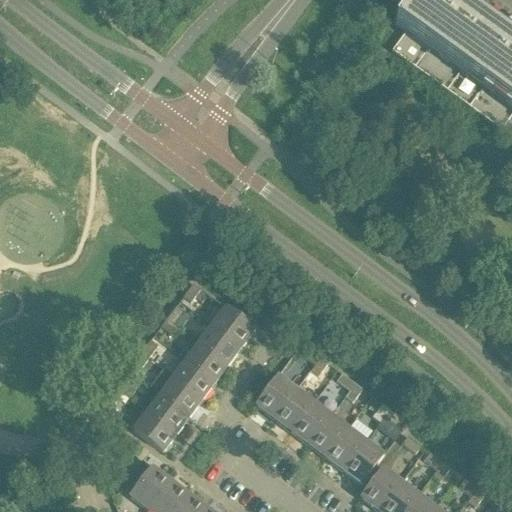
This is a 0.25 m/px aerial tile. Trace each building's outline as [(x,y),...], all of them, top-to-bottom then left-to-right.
[(511,53),(439,0),(406,0),(389,23),(396,28),(403,33),(406,35),(393,55),(511,141),(511,53)] [(193,286),(182,299),(190,305),(195,299),(199,302),(204,295),(193,286)] [(176,308),(166,321),(167,322),(174,327),(183,314),(176,308)] [(213,328),(242,350),(256,332),(226,310),(213,328)] [(166,321),(160,329),(173,339),(179,331),(173,327),(174,327),(167,322),(166,321)] [(229,368),(242,350),(213,328),(199,346),(229,368)] [(142,356),(149,362),(159,349),(151,343),(142,356)] [(186,363),(216,385),(229,368),(199,346),(186,363)] [(315,367),(321,360),(308,350),(303,358),(315,367)] [(139,375),(149,362),(142,356),(131,369),(139,375)] [(321,360),(315,367),(311,373),(318,379),(329,365),(321,360)] [(203,402),(216,385),(186,363),(173,380),(203,402)] [(165,374),(152,391),(161,398),(190,420),(203,402),(173,380),(165,374)] [(350,393),(355,385),(343,376),(337,383),(350,393)] [(275,423),(297,392),(278,378),(256,409),(275,423)] [(120,382),(114,390),(115,390),(122,395),(123,396),(128,400),(133,393),(121,383),(120,382)] [(355,385),(350,393),(345,399),(353,405),(363,391),(355,385)] [(114,390),(104,403),(105,404),(112,409),(118,401),(122,395),(115,390),(114,390)] [(292,435),(314,405),(297,392),(275,423),(292,435)] [(177,437),(190,420),(161,398),(148,415),(177,437)] [(314,405),(292,435),(309,448),(331,418),(314,405)] [(385,419),(390,412),(383,406),(373,419),(380,425),(385,419)] [(390,412),(385,419),(398,429),(403,421),(390,412)] [(163,456),(177,437),(148,415),(134,433),(163,456)] [(327,461),(349,431),(331,418),(309,448),(327,461)] [(349,431),(327,461),(344,475),(366,444),(349,431)] [(407,438),(401,446),(414,456),(420,449),(407,438)] [(366,444),(344,475),(362,488),(384,458),(366,444)] [(429,455),(424,463),(437,473),(442,465),(429,455)] [(437,473),(432,478),(439,484),(449,471),(442,465),(437,473)] [(145,511),(148,511),(170,483),(152,470),(130,500),(145,511)] [(375,511),(379,511),(400,484),(383,471),(361,501),(375,511)] [(464,481),(458,489),(471,499),(477,491),(464,481)] [(170,483),(148,511),(175,511),(188,496),(170,483)] [(400,484),(379,511),(407,511),(418,497),(400,484)] [(471,499),(467,504),(474,510),(484,497),(477,491),(471,499)] [(203,511),(205,510),(188,496),(175,511),(203,511)] [(418,497),(407,511),(435,511),(436,511),(418,497)]
